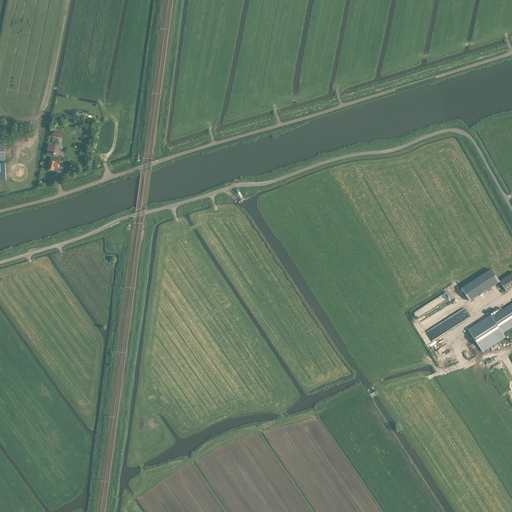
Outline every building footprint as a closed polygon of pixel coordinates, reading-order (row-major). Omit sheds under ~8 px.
[(48,141),(46,150),(53,152),(55,142),(48,141)] [(57,166),(59,156),(50,155),(50,158),(49,158),(47,167),(53,168),(53,165),(57,166)] [(491,267),(461,286),(469,299),(499,280),(491,267)] [(511,284),(511,270),(499,278),(506,289),(511,284)] [(491,312),(469,327),(483,348),(505,334),(502,330),(511,323),(511,300),(492,314),(491,312)] [(434,333),(472,311),(467,303),(456,309),(457,311),(430,326),(434,333)] [(431,313),(424,318),(428,324),(435,319),(431,313)] [(437,340),(441,344),(445,340),(442,336),(437,340)] [(511,358),(509,360),(507,355),(503,358),(511,375),(511,380),(510,382),(511,385),(511,358)]
